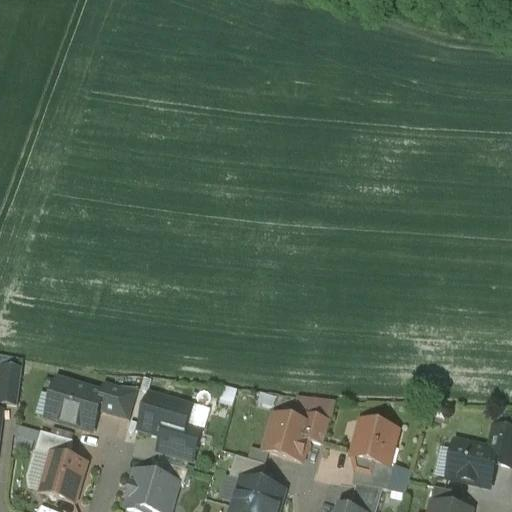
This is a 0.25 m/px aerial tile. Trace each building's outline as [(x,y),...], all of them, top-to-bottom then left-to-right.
[(22,374),(2,371),(0,390),(0,407),(18,410),(22,374)] [(103,398),(57,385),(52,402),(57,409),(53,423),(52,425),(79,433),(93,437),(99,416),(104,399),(103,398)] [(139,393),(105,391),(103,398),(104,399),(99,416),(130,425),(139,393)] [(192,413),(150,400),(140,434),(163,441),(182,446),(186,431),(192,413)] [(336,407),(320,405),(315,423),(309,421),(306,429),(312,431),(308,446),(323,450),(336,407)] [(306,429),(275,420),(264,457),(302,468),(304,461),(307,459),(309,452),(307,449),(308,446),(312,431),(306,429)] [(378,429),(367,426),(363,428),(361,427),(352,462),(354,463),(389,472),(389,471),(398,437),(380,432),(378,429)] [(202,436),(186,431),(182,446),(163,441),(159,454),(193,464),(202,436)] [(511,435),(495,432),(490,455),(497,457),(495,468),(511,472),(511,435)] [(73,446),(41,437),(35,456),(51,461),(52,460),(68,464),(73,446)] [(490,455),(456,448),(448,483),(485,491),(488,478),(494,474),(495,468),(497,457),(490,455)] [(68,464),(52,460),(51,461),(41,498),(75,508),(86,470),(68,464)] [(266,470),(236,461),(230,481),(241,485),(242,484),(260,489),(266,470)] [(389,472),(354,463),(358,469),(357,476),(355,476),(353,491),(356,491),(383,495),(388,496),(395,472),(389,471),(389,472)] [(188,475),(154,465),(149,480),(178,488),(178,489),(183,491),(188,475)] [(149,480),(140,477),(136,490),(133,490),(129,501),(131,501),(127,511),(166,511),(168,507),(172,509),(178,489),(178,488),(149,480)] [(260,489),(242,484),(241,485),(233,511),(279,511),(284,496),(260,489)] [(378,511),(383,495),(356,491),(350,511),(378,511)] [(460,511),(463,499),(434,492),(431,507),(454,511),(460,511)]
